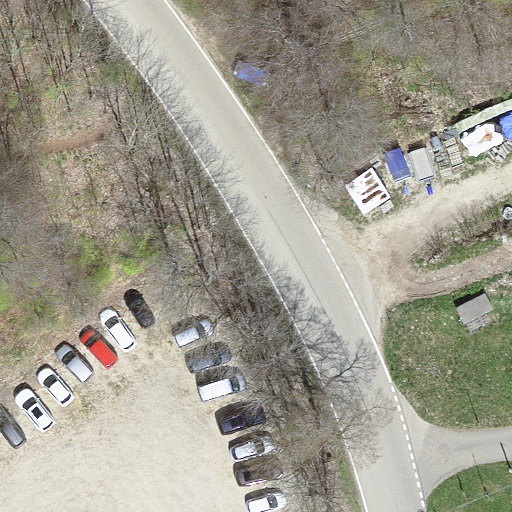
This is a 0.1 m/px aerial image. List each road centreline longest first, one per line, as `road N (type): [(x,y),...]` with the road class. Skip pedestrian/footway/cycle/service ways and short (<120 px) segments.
road 1 (tertiary): [(404,511),(349,376),(266,208),(126,0)]
road 2 (track): [(511,439),(386,458)]
